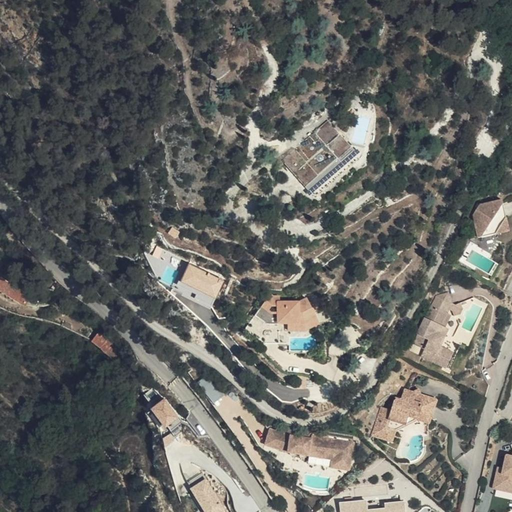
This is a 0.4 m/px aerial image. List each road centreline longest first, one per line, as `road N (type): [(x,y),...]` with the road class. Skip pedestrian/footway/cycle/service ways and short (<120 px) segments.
road 1 (residential): [(272,233),(329,221),(405,166),(464,98),(475,54),(486,51),(497,64),(484,156),(441,253),(354,406),(317,422),(284,417),(149,322),(0,175)]
road 2 (track): [(252,0),(273,70),(238,208),(272,233)]
road 3 (residential): [(175,384),(0,203)]
road 4 (residential): [(175,384),(270,511)]
